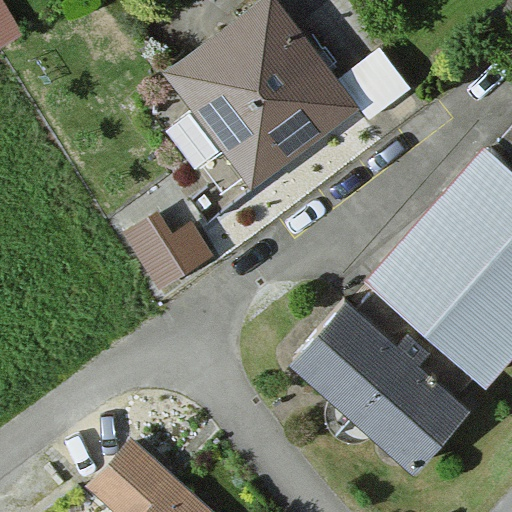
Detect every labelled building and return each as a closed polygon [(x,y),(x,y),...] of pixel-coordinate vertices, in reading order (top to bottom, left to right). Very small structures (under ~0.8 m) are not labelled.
[(330,82),(270,0),(260,0),(157,74),(187,115),(165,130),(193,169),(221,149),(250,190),(359,112),(368,125),(410,94),(377,49),(330,82)] [(511,133),(500,146),(511,157),(511,133)] [(511,358),(511,177),(482,151),(363,285),(371,293),(357,308),(347,299),(288,365),(413,476),(470,412),(459,401),(476,382),(484,390),(511,358)] [(167,277),(213,249),(178,193),(132,221),(167,277)] [(211,511),(128,438),(81,491),(105,511),(211,511)]
